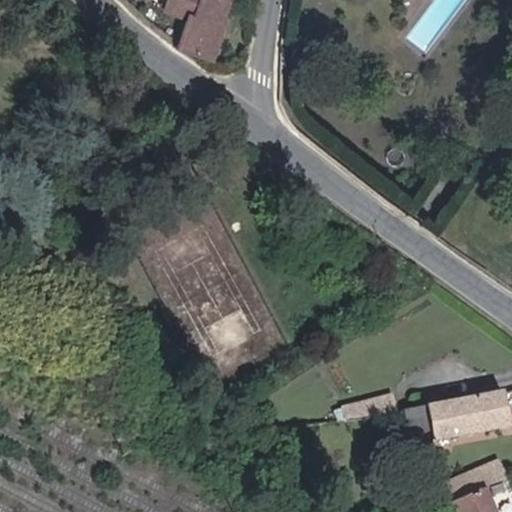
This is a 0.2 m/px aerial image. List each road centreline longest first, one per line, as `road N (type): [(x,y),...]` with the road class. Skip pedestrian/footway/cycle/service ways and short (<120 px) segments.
road 1 (tertiary): [(252,123),(511,309)]
road 2 (tertiary): [(100,0),(252,123)]
road 3 (residential): [(252,123),(266,0)]
